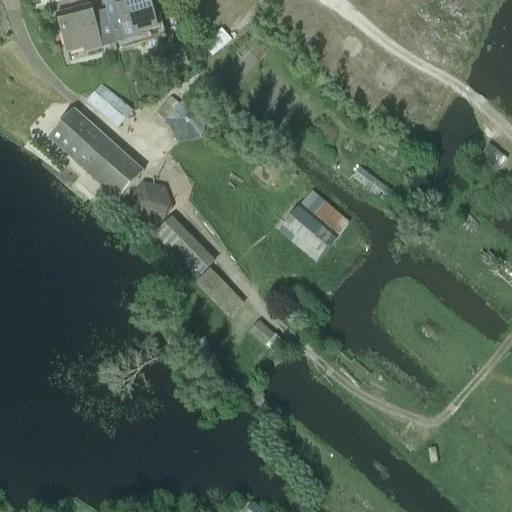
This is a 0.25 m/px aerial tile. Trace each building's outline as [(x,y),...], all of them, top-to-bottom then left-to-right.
[(108,22),(114,47),(118,46),(120,51),(165,39),(154,0),(115,0),(120,19),(109,22),(106,11),(105,11),(108,22)] [(84,48),(86,54),(114,47),(108,22),(105,11),(92,15),(89,7),(57,15),(67,53),(84,48)] [(102,86),(88,101),(119,128),(132,113),(102,86)] [(170,98),(156,115),(164,122),(177,145),(204,139),(207,114),(183,102),(179,105),(170,98)] [(74,111),(48,140),(72,162),(63,172),(75,183),(84,173),(117,203),(143,174),(74,111)] [(134,222),(156,227),(172,211),(166,189),(143,183),(127,201),(134,222)] [(298,210),(298,209),(278,233),(317,265),(336,241),(349,225),(311,194),(298,210)] [(200,280),(196,284),(231,319),(244,306),(210,271),(212,268),(196,251),(183,263),(200,280)] [(283,344),(259,323),(249,335),(274,356),(283,344)] [(230,392),(205,339),(185,348),(211,401),(230,392)]
